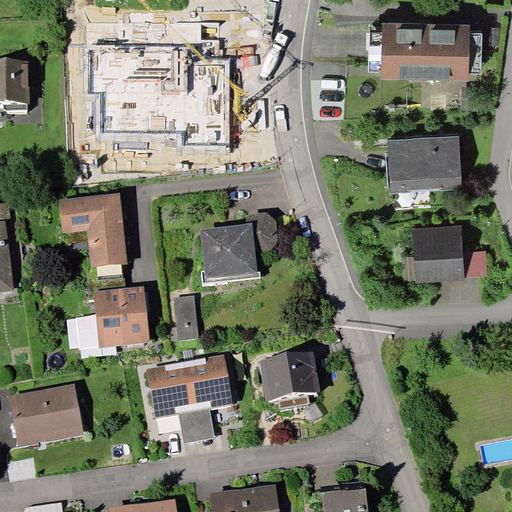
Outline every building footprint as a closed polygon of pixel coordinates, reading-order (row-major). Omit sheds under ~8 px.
[(381,79),(469,81),(469,73),(470,34),(470,25),(382,22),(381,79)] [(483,34),(470,34),(469,73),(482,74),(483,34)] [(181,148),(229,148),(228,59),(187,59),(186,47),(87,48),(88,91),(100,91),(100,134),(180,134),(181,148)] [(27,104),(30,104),(30,61),(0,61),(0,104),(4,104),(27,104)] [(391,193),(462,188),(458,136),(388,140),(389,155),(391,188),(391,193)] [(91,268),(127,264),(120,193),(60,199),(63,233),(88,230),(91,268)] [(0,203),(0,221),(6,221),(7,227),(12,226),(9,202),(0,203)] [(247,215),(248,224),(252,223),(256,250),(271,249),(280,238),(278,221),(266,212),(247,215)] [(0,291),(14,290),(7,227),(6,221),(0,221),(0,291)] [(206,278),(258,272),(256,250),(252,223),(248,224),(200,229),(205,271),(206,278)] [(416,282),(465,279),(465,277),(464,253),(462,225),(412,228),(414,256),(416,281),(416,282)] [(486,251),(464,253),(465,277),(488,276),(486,251)] [(403,282),(416,281),(414,256),(402,257),(403,282)] [(206,278),(205,271),(202,271),(203,284),(261,278),(260,272),(258,272),(206,278)] [(145,287),(94,292),(100,348),(151,343),(145,287)] [(195,295),(174,297),(178,340),(199,338),(195,295)] [(308,394),(321,392),(314,352),(260,361),(267,401),(278,399),(308,394)] [(186,361),(195,411),(209,409),(234,404),(224,354),(186,361)] [(195,411),(186,361),(147,368),(156,418),(179,414),(195,411)] [(19,446),(85,435),(75,384),(9,396),(19,446)] [(309,404),(308,394),(278,399),(280,408),(309,404)] [(323,414),(315,403),(304,410),(312,422),(323,414)] [(214,438),(209,409),(195,411),(179,414),(184,443),(214,438)] [(361,481),(342,483),(343,491),(362,489),(361,481)] [(279,511),(275,484),(210,494),(212,511),(279,511)] [(343,491),(323,493),(324,511),(368,511),(366,488),(362,489),(343,491)] [(177,511),(175,498),(109,508),(109,511),(177,511)] [(23,511),(62,511),(62,502),(27,507),(23,511)]
